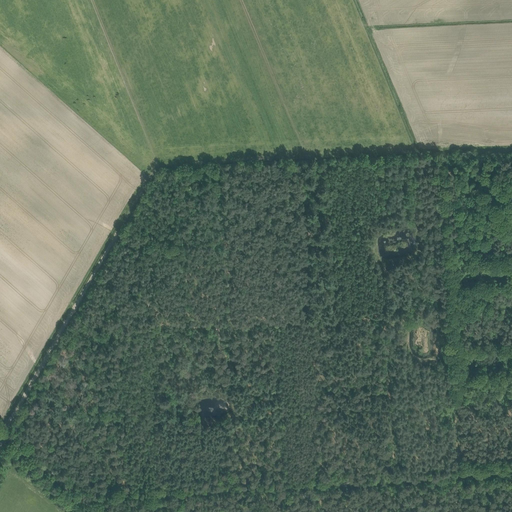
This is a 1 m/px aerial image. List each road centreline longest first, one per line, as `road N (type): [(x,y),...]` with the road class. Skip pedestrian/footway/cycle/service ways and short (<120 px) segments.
road 1 (track): [(3,435),(123,219)]
road 2 (unclassified): [(95,511),(0,433)]
